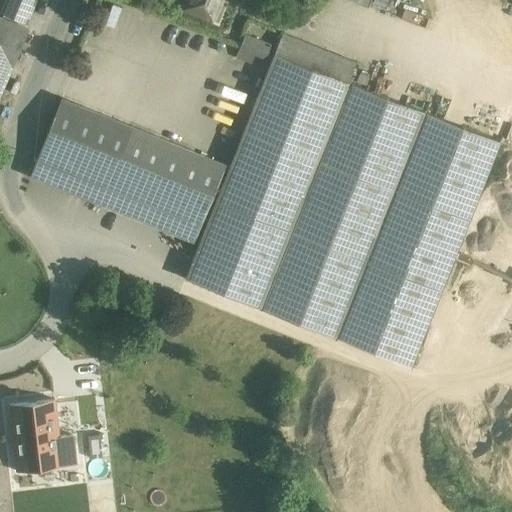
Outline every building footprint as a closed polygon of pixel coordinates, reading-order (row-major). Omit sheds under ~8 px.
[(219,0),(189,0),(187,7),(212,18),(219,0)] [(355,0),(383,11),(387,0),(355,0)] [(0,92),(25,32),(0,21),(0,92)] [(263,63),(273,44),(247,32),(238,50),(263,63)] [(499,141),(348,82),(355,62),(282,33),(185,277),(318,330),(410,366),(499,141)] [(226,163),(62,96),(30,174),(194,242),(226,163)] [(52,402),(11,406),(18,470),(61,466),(57,437),(52,402)] [(72,436),(57,437),(61,466),(75,464),(72,436)] [(78,437),(79,458),(90,457),(88,436),(78,437)]
